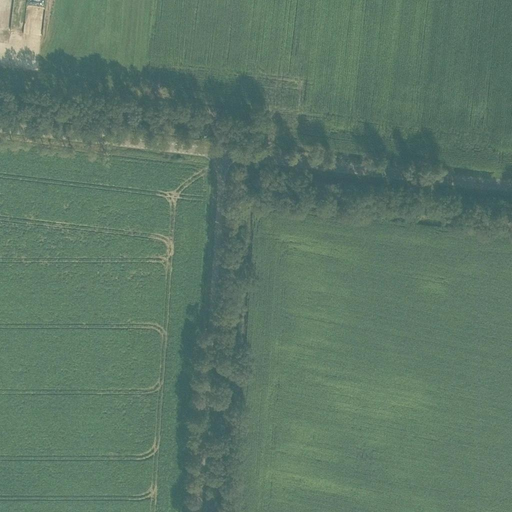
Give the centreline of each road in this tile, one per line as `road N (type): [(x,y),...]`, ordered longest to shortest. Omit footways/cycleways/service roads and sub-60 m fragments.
road 1 (unclassified): [(198,511),(221,153)]
road 2 (tertiary): [(221,153),(511,186)]
road 3 (tertiary): [(0,127),(221,153)]
